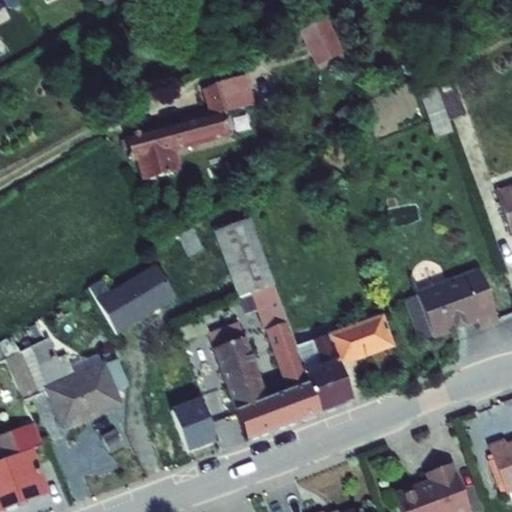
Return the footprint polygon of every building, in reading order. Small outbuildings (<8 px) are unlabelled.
[(341,47),(324,11),(299,22),(316,58),(341,47)] [(127,130),(134,158),(141,156),(146,174),(179,165),(173,146),(240,127),(235,104),(248,101),(243,75),(229,78),(229,75),(209,81),(216,104),(127,130)] [(511,185),(501,190),(511,219),(511,185)] [(283,360),(304,352),(284,300),(250,208),(214,222),(240,289),(253,284),(283,360)] [(486,268),(422,292),(435,327),(480,311),(483,317),(502,310),(486,268)] [(133,271),(90,296),(106,323),(149,298),(133,271)] [(304,352),(313,374),(327,410),(355,399),(340,360),(394,339),(381,307),(341,323),(326,284),(284,300),(304,352)] [(15,344),(32,392),(55,384),(67,418),(123,397),(118,385),(129,382),(118,353),(76,369),(68,346),(58,349),(51,329),(46,331),(40,313),(8,325),(15,344)] [(246,314),(214,326),(256,436),(327,410),(313,374),(291,382),(274,389),(246,314)] [(15,344),(8,325),(0,329),(0,347),(1,349),(15,344)] [(304,352),(283,360),(291,382),(313,374),(304,352)] [(0,438),(9,461),(0,463),(0,511),(52,493),(36,450),(52,444),(43,420),(0,435),(0,438)] [(511,432),(494,439),(511,483),(511,432)] [(433,472),(399,485),(409,511),(457,511),(478,504),(458,454),(430,464),(433,472)] [(332,511),(330,504),(306,511),(367,511),(364,503),(337,511),(332,511)]
